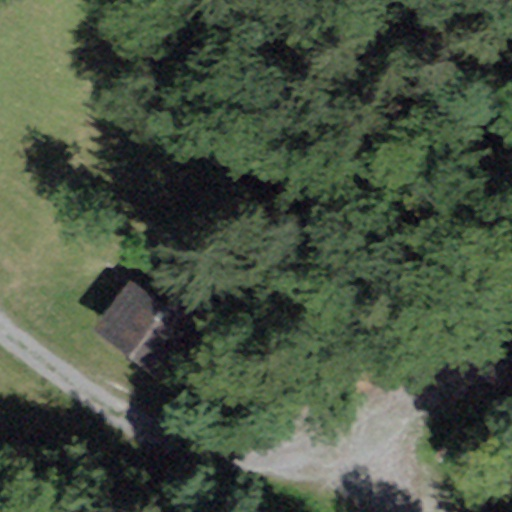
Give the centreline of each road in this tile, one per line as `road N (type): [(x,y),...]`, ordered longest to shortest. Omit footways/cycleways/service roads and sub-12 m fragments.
road 1 (track): [(433,511),(401,479),(321,442),(243,444),(141,422),(0,319)]
road 2 (track): [(511,341),(506,337),(331,447)]
